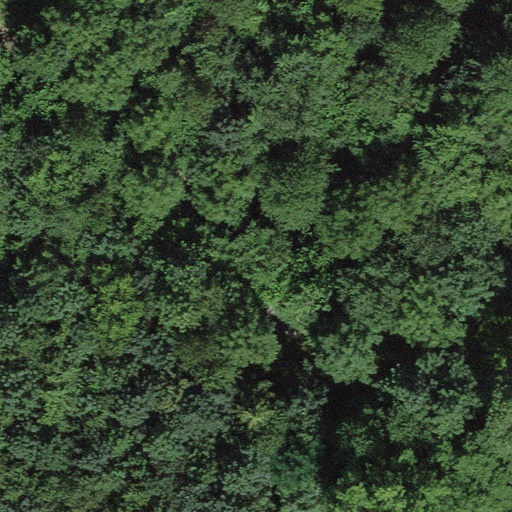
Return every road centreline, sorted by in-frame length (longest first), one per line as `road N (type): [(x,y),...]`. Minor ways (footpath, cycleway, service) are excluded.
road 1 (track): [(353,511),(336,380),(172,144),(0,38)]
road 2 (track): [(0,208),(27,154),(28,53)]
